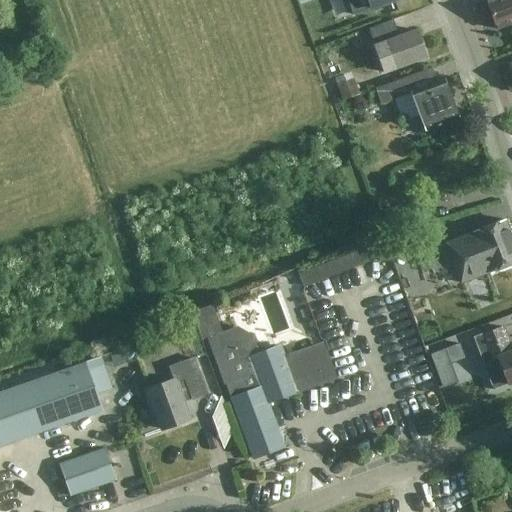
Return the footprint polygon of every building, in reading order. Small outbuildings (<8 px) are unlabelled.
[(367,0),(371,9),(394,0),(367,0)] [(511,0),(485,0),(497,29),(511,24),(511,0)] [(426,57),(416,31),(398,37),(392,20),(368,29),(384,73),(395,68),(426,57)] [(375,89),(380,104),(410,93),(424,131),(458,118),(444,79),(436,82),(431,69),(432,69),(431,68),(375,89)] [(353,83),(339,89),(343,100),(358,94),(353,83)] [(488,274),(511,264),(511,240),(504,220),(472,232),(472,233),(424,252),(433,274),(453,266),(460,283),(487,273),(488,274)] [(225,384),(230,398),(252,458),(283,446),(267,403),(301,390),(334,378),(321,343),(285,357),(280,346),(260,353),(253,336),(237,326),(222,332),(212,305),(191,312),(201,339),(206,337),(224,384),(225,384)] [(507,384),(511,382),(511,351),(511,352),(502,327),(480,335),(490,361),(497,358),(507,384)] [(0,392),(0,446),(102,410),(96,393),(111,388),(100,357),(0,392)] [(183,402),(202,395),(207,393),(194,357),(168,366),(173,380),(144,391),(153,415),(155,414),(161,429),(189,419),(183,402)] [(70,496),(115,480),(104,448),(59,464),(70,496)]
